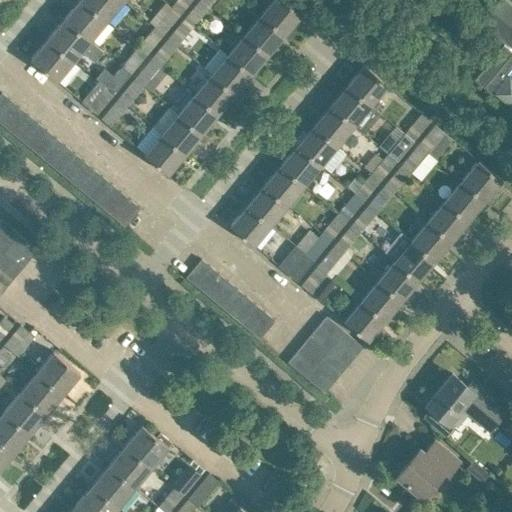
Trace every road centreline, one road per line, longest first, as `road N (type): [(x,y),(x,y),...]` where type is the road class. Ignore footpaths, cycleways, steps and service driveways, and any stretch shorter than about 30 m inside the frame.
road 1 (residential): [(155,281),(329,67)]
road 2 (residential): [(19,511),(55,481),(185,308)]
road 3 (residential): [(351,450),(185,308)]
road 4 (residential): [(351,450),(387,361),(459,272)]
road 5 (residential): [(155,281),(5,152)]
